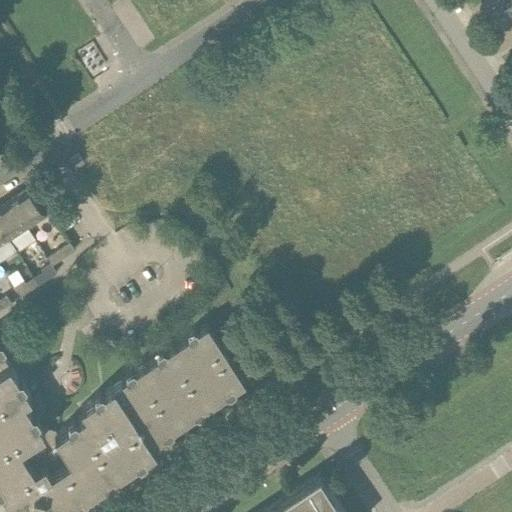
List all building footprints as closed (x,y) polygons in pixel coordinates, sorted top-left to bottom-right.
[(75,167),(83,162),(77,153),(69,159),(75,167)] [(9,199),(27,227),(56,208),(38,181),(28,187),(28,186),(9,199)] [(0,224),(9,238),(27,227),(9,199),(0,204),(0,224)] [(0,244),(9,238),(0,224),(0,244)] [(50,262),(52,264),(75,249),(69,241),(46,257),(50,262)] [(43,270),(34,276),(39,283),(47,277),(56,271),(52,264),(50,262),(41,268),(43,270)] [(20,295),(39,283),(34,276),(25,281),(23,279),(14,286),(20,295)] [(0,297),(0,303),(2,307),(11,301),(6,294),(0,297)] [(0,486),(8,499),(18,493),(23,500),(30,501),(29,506),(30,507),(39,509),(40,508),(40,504),(48,505),(54,501),(61,510),(155,447),(151,441),(164,433),(245,379),(207,322),(81,405),(85,412),(56,431),(54,428),(46,427),(43,428),(24,399),(31,395),(0,348),(0,486)] [(345,511),(319,472),(258,511),(345,511)]
